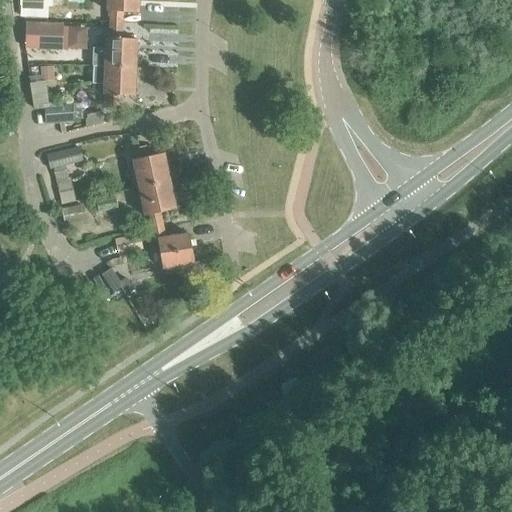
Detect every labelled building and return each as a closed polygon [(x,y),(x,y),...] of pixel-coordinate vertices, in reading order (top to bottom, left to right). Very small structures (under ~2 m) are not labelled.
[(109,12),(109,25),(121,26),(121,12),(137,13),(137,0),(106,0),(106,12),(109,12)] [(105,38),(104,67),(134,68),(135,39),(120,39),(121,26),(109,25),(108,38),(105,38)] [(26,39),(26,41),(45,42),(45,29),(26,28),(26,29),(26,39)] [(52,67),(39,68),(40,81),(53,80),(52,67)] [(134,68),(104,67),(103,95),(106,95),(105,106),(117,106),(118,96),(133,96),(134,68)] [(45,108),(46,124),(74,122),(73,106),(45,108)] [(88,116),(84,123),(86,129),(105,124),(106,124),(105,117),(98,113),(88,116)] [(46,155),(50,169),(83,160),(79,146),(46,155)] [(132,160),(138,188),(168,181),(162,154),(146,157),(144,146),(132,149),(135,160),(132,160)] [(147,216),(150,231),(162,228),(159,213),(174,209),(168,181),(138,188),(144,216),(147,216)] [(63,211),(66,224),(86,220),(82,206),(63,211)] [(162,228),(150,231),(152,242),(157,241),(161,268),(193,263),(188,234),(164,238),(162,228)] [(111,269),(101,276),(112,293),(119,289),(123,296),(125,298),(134,292),(126,278),(119,282),(111,269)]
